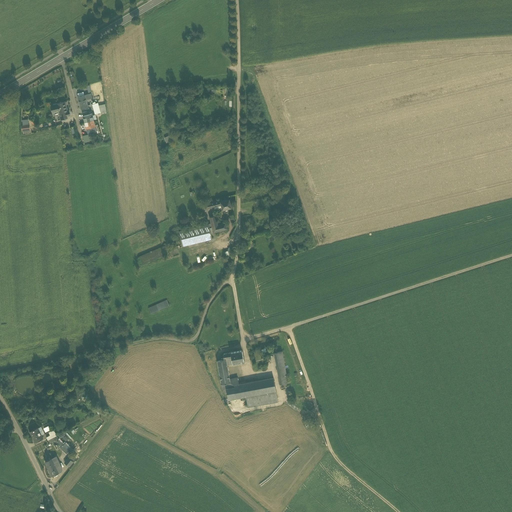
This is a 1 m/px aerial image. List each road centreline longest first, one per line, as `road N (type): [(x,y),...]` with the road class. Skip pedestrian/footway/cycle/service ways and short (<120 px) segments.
road 1 (unclassified): [(243,339),(231,278),(238,252),(236,0)]
road 2 (track): [(511,255),(243,339)]
road 3 (track): [(231,278),(212,298),(197,342),(130,342),(0,372)]
road 4 (track): [(397,511),(336,456),(289,326)]
road 5 (unclassified): [(0,397),(59,511)]
